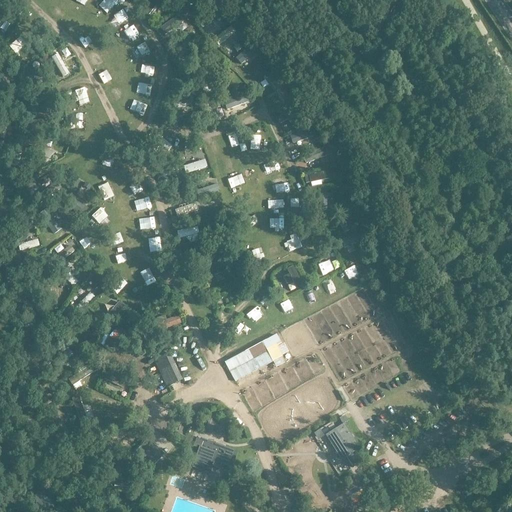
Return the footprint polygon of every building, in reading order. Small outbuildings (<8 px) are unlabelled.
[(109,0),(99,0),(98,1),(105,8),(111,2),(109,0)] [(116,9),(106,20),(115,28),(125,17),(116,9)] [(129,24),(117,32),(126,44),(138,36),(129,24)] [(220,46),(236,31),(230,24),(214,38),(220,46)] [(93,40),(85,43),(88,53),(97,50),(93,40)] [(232,47),(237,53),(242,49),(238,43),(232,47)] [(134,63),(149,57),(144,45),(130,51),(134,63)] [(235,59),(240,63),(244,58),(247,61),(255,53),(247,45),(235,59)] [(60,53),(53,56),(61,79),(68,76),(60,53)] [(141,97),(146,99),(150,91),(145,89),(141,97)] [(123,108),(134,115),(140,107),(128,99),(123,108)] [(181,100),(175,102),(178,110),(184,108),(181,100)] [(292,124),(288,114),(276,119),(281,129),(292,124)] [(259,137),(251,137),(251,149),(259,149),(259,137)] [(304,157),(305,163),(327,160),(326,153),(304,157)] [(108,157),(104,162),(111,167),(115,162),(108,157)] [(204,158),(190,162),(193,172),(207,167),(204,158)] [(272,173),(278,171),(273,160),(267,163),(272,173)] [(312,173),(314,180),(315,187),(322,186),(321,179),(327,178),(326,171),(312,173)] [(214,180),(195,188),(199,196),(217,189),(214,180)] [(104,201),(114,198),(108,182),(98,185),(104,201)] [(174,210),(177,218),(194,212),(194,214),(197,213),(196,211),(198,210),(196,203),(191,205),(190,202),(178,206),(179,208),(174,210)] [(48,213),(53,220),(61,216),(56,208),(48,213)] [(102,210),(94,210),(94,219),(102,219),(102,210)] [(111,232),(115,242),(120,240),(116,230),(111,232)] [(352,238),(342,242),(344,249),(351,247),(353,256),(357,254),(352,238)] [(54,250),(62,260),(68,255),(60,245),(54,250)] [(124,245),(114,249),(119,264),(130,260),(124,245)] [(210,264),(214,275),(234,268),(229,253),(211,260),(212,263),(210,264)] [(20,254),(1,260),(8,280),(15,278),(15,279),(21,277),(18,267),(24,265),(20,254)] [(288,290),(300,287),(295,266),(287,268),(288,275),(285,276),(288,290)] [(344,290),(347,295),(358,290),(356,284),(344,290)] [(319,286),(312,290),(315,296),(323,292),(319,286)] [(262,342),(224,363),(235,383),(272,362),(262,342)] [(166,388),(182,381),(169,351),(141,363),(146,373),(157,368),(166,388)] [(80,375),(83,381),(96,374),(93,368),(80,375)] [(16,371),(3,379),(9,387),(10,388),(22,381),(16,371)] [(279,404),(283,412),(297,403),(293,395),(279,404)] [(205,429),(230,438),(234,425),(218,419),(219,417),(216,416),(215,418),(210,416),(205,429)] [(358,464),(352,454),(359,449),(343,424),(325,436),(341,460),(346,457),(353,468),(358,464)] [(145,433),(127,445),(139,463),(157,450),(145,433)] [(219,471),(221,464),(231,467),(237,451),(196,437),(193,447),(198,449),(192,467),(210,474),(212,468),(219,471)] [(0,447),(0,448),(1,451),(0,451),(0,464),(0,465),(3,470),(8,467),(6,462),(12,459),(5,444),(0,447)] [(439,458),(444,455),(440,447),(434,450),(439,458)] [(183,489),(185,481),(175,479),(174,488),(183,489)] [(36,508),(41,509),(52,509),(52,504),(53,490),(48,489),(48,492),(42,491),(42,494),(37,494),(36,508)] [(139,511),(137,500),(130,501),(131,511),(139,511)]
